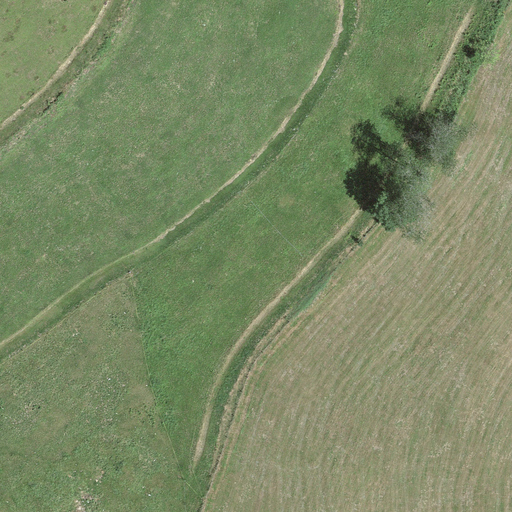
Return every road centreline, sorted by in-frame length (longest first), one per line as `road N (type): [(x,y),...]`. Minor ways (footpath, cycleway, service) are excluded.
road 1 (track): [(0,354),(253,168),(338,59),(349,0)]
road 2 (track): [(0,139),(65,82),(119,0)]
